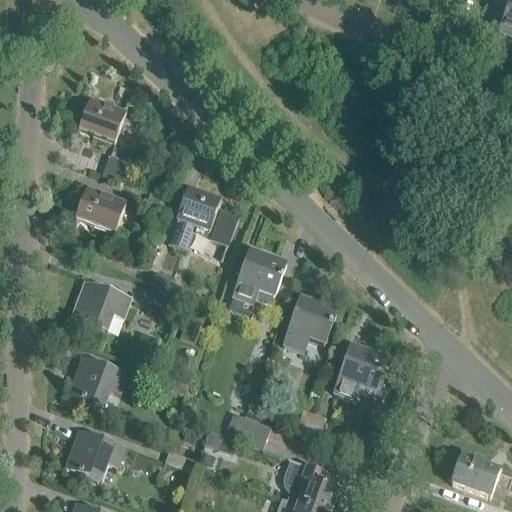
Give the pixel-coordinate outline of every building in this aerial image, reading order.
[(500,38),(511,42),(511,0),(508,0),(504,12),(509,14),(500,38)] [(78,135),(114,148),(126,116),(90,102),(78,135)] [(104,176),(127,183),(132,169),(109,161),(104,176)] [(76,223),(116,238),(128,206),(87,191),(76,223)] [(221,206),(188,194),(177,226),(178,226),(170,249),(187,254),(195,231),(209,236),(207,241),(228,249),(238,222),(218,215),(221,206)] [(165,229),(173,206),(151,198),(142,220),(165,229)] [(250,256),(233,304),(253,311),(258,298),(274,304),(286,270),(250,256)] [(179,298),(182,292),(155,276),(148,288),(175,304),(179,298)] [(123,325),(130,304),(85,288),(72,323),(108,336),(113,321),(123,325)] [(176,319),(183,309),(159,294),(153,305),(176,319)] [(208,302),(195,297),(191,306),(204,311),(208,302)] [(284,350),(304,357),(308,345),(324,351),(337,317),(301,304),(284,350)] [(181,344),(194,349),(202,327),(189,322),(181,344)] [(334,398),(354,405),(358,393),(375,399),(388,364),(352,351),(334,398)] [(195,364),(180,358),(175,372),(190,377),(195,364)] [(69,399),(105,412),(111,396),(121,400),(128,380),(82,364),(69,399)] [(185,401),(189,390),(163,380),(159,392),(185,401)] [(303,444),(313,419),(303,415),(293,440),(303,444)] [(267,443),(272,431),(234,417),(225,440),(236,444),(240,434),(267,443)] [(325,423),(313,419),(303,444),(315,449),(325,423)] [(236,444),(263,455),(267,443),(240,434),(236,444)] [(66,473),(103,486),(109,470),(117,473),(125,452),(80,436),(66,473)] [(208,436),(203,448),(232,458),(236,446),(208,436)] [(193,450),(196,442),(186,438),(183,447),(193,450)] [(195,478),(199,467),(169,456),(165,467),(195,478)] [(455,472),(450,487),(452,488),(451,489),(491,503),(501,475),(492,472),(484,469),(461,461),(457,473),(455,472)] [(330,491),(334,480),(289,464),(288,465),(292,466),(286,482),(286,486),(286,489),(288,492),(291,495),(288,504),(308,511),(332,511),(339,494),(330,491)] [(308,511),(288,504),(284,503),(280,511),(308,511)]
